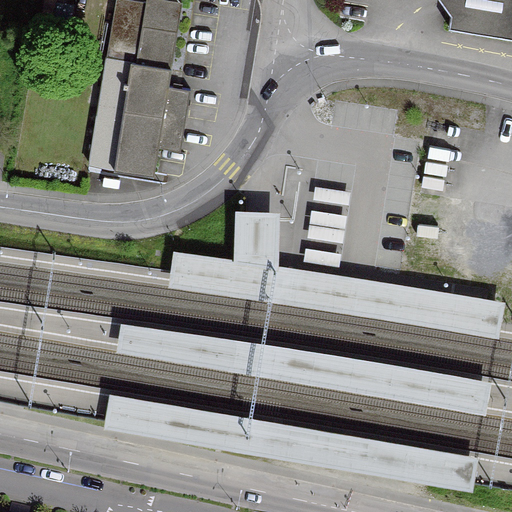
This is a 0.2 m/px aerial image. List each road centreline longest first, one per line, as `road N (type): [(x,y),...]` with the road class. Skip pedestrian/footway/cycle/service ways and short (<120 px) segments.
road 1 (residential): [(0,219),(128,234),(191,214),(242,158),(278,47)]
road 2 (primary): [(0,432),(350,511)]
road 3 (residential): [(278,47),(511,91)]
road 4 (residential): [(0,483),(124,511)]
